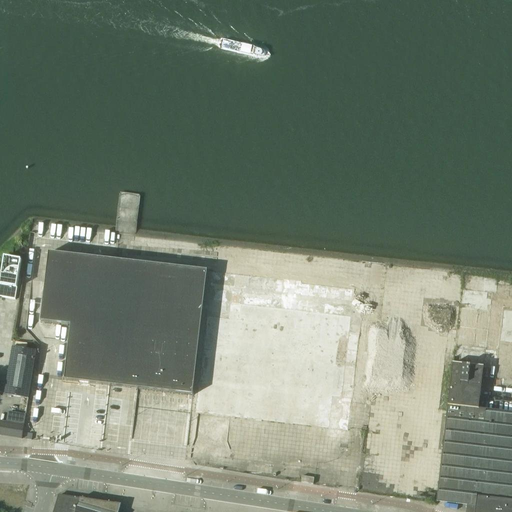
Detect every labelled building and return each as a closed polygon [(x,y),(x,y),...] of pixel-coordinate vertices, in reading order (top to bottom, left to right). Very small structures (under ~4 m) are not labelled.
[(64,381),(197,396),(202,350),(206,317),(211,272),(49,253),(41,323),(71,326),(64,381)] [(0,284),(0,285),(17,288),(21,261),(4,258),(0,284)] [(509,285),(498,285),(497,296),(508,297),(509,285)] [(4,395),(28,399),(36,352),(12,348),(4,395)] [(447,406),(436,502),(467,505),(466,511),(511,511),(511,413),(478,409),(482,373),(483,368),(483,367),(453,364),(452,364),(451,369),(447,406)] [(103,421),(126,424),(130,398),(64,390),(57,444),(100,450),(103,421)] [(0,421),(0,435),(21,439),(23,426),(0,421)] [(314,478),(302,476),(301,483),(313,484),(314,478)] [(435,494),(428,493),(427,500),(433,501),(435,494)] [(118,511),(121,505),(58,496),(53,511),(118,511)]
